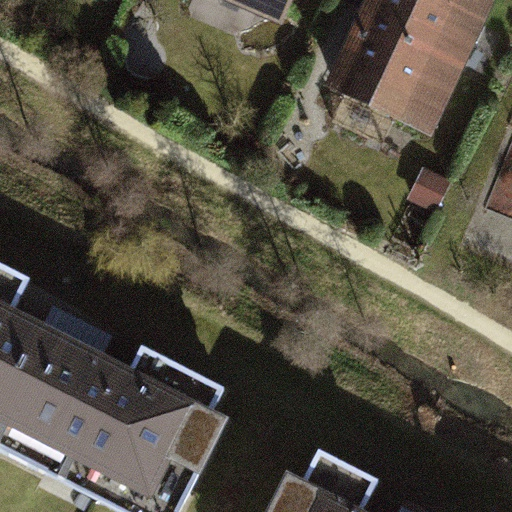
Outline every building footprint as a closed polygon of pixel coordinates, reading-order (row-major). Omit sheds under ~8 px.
[(208,0),(271,27),(284,0),(208,0)] [(361,0),(319,91),(367,116),(418,0),(361,0)] [(487,0),(418,0),(367,116),(424,141),(487,0)] [(415,166),(399,200),(428,214),(445,180),(415,166)] [(175,511),(223,418),(0,306),(0,458),(106,511),(175,511)] [(352,511),(289,481),(273,511),(352,511)]
